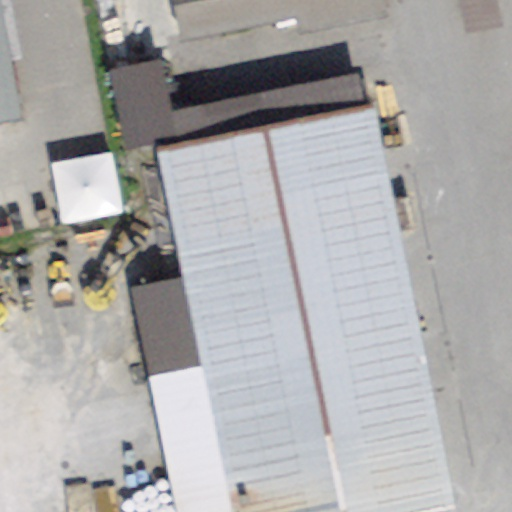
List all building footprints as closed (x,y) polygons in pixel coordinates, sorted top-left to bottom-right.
[(377,11),(374,0),(186,0),(193,30),(306,7),(310,24),(377,11)] [(461,0),(466,23),(503,16),(500,0),(461,0)] [(0,113),(12,111),(0,51),(0,113)] [(242,511),(426,511),(446,508),(365,104),(168,143),(242,511)] [(115,147),(55,157),(65,219),(125,209),(115,147)]
